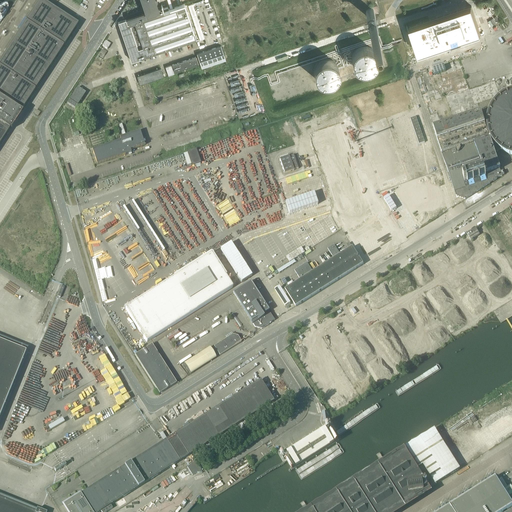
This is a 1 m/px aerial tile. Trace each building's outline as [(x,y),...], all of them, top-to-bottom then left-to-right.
[(0,143),(78,24),(41,0),(39,0),(0,60),(0,143)] [(87,10),(70,0),(61,0),(61,1),(84,15),(87,10)] [(194,31),(189,16),(185,5),(184,3),(181,4),(180,5),(169,9),(168,7),(163,8),(162,4),(161,5),(162,5),(158,7),(157,5),(159,5),(158,1),(157,0),(142,0),(143,4),(141,4),(143,10),(128,15),(126,16),(125,17),(124,18),(124,17),(123,17),(121,12),(116,21),(119,20),(121,25),(120,26),(131,61),(161,51),(162,52),(167,51),(167,49),(176,46),(177,47),(182,46),(181,44),(186,42),(187,43),(194,41),(194,40),(196,39),(194,31)] [(480,32),(471,6),(410,27),(417,48),(419,53),(480,32)] [(373,14),(374,13),(373,11),(373,10),(372,9),(371,9),(369,8),(368,9),(367,9),(366,10),(365,12),(365,13),(366,14),(367,16),(368,16),(369,17),(371,16),(372,16),(373,15),(373,14)] [(105,41),(102,46),(107,49),(110,44),(105,41)] [(378,58),(378,55),(377,53),(376,51),(375,49),(372,47),(370,46),(368,45),(365,45),(363,46),(361,46),(359,47),(356,49),(355,51),(354,53),(353,55),(353,58),(353,61),(354,63),(355,65),(357,67),(359,69),(361,70),(363,71),(366,71),(368,71),(370,70),(372,69),(375,67),(376,65),(377,63),(378,61),(378,58)] [(197,54),(202,68),(226,60),(221,46),(197,54)] [(199,64),(196,57),(172,65),(174,72),(199,64)] [(338,72),(338,70),(338,67),(337,65),(335,63),(334,61),(331,60),(329,59),(326,59),(323,59),(321,59),(319,60),(317,62),(316,64),(314,66),(313,69),(313,71),(313,73),(314,76),(315,78),(316,80),(318,82),(320,83),(322,84),(325,84),(328,84),(330,84),(332,83),(334,81),(336,79),(337,77),(338,74),(338,72)] [(174,74),(171,65),(165,67),(168,76),(174,74)] [(149,81),(163,76),(161,69),(138,76),(140,84),(149,81)] [(77,106),(85,93),(77,87),(69,100),(68,100),(69,101),(67,104),(75,109),(77,106)] [(490,112),(480,113),(482,119),(488,119),(488,121),(488,124),(488,127),(488,129),(489,132),(489,134),(490,137),(491,139),(493,141),(494,143),(496,145),(497,147),(499,149),(501,150),(504,152),(506,153),(508,154),(511,155),(511,91),(511,92),(509,92),(507,93),(507,94),(505,95),(502,96),(500,97),(498,99),(496,101),(495,103),(493,105),(492,107),(491,110),(490,112)] [(440,126),(433,129),(450,181),(456,196),(465,199),(496,179),(496,178),(502,176),(501,175),(500,172),(499,169),(500,169),(499,166),(489,138),(482,119),(480,113),(443,125),(442,123),(440,124),(440,126)] [(416,117),(410,119),(419,144),(424,142),(416,117)] [(121,124),(118,125),(122,137),(119,138),(120,140),(92,150),(97,164),(131,153),(130,150),(144,145),(139,131),(125,136),(121,124)] [(314,143),(313,143),(321,166),(325,165),(345,224),(344,231),(343,231),(345,236),(352,247),(363,264),(390,247),(364,206),(339,134),(314,143)] [(195,149),(187,152),(192,166),(200,163),(195,149)] [(298,169),(293,155),(289,157),(289,156),(279,160),(284,173),(283,174),(294,170),(297,169),(298,169)] [(375,189),(368,192),(377,208),(383,204),(375,189)] [(314,194),(285,203),(289,214),(318,205),(314,194)] [(377,211),(383,221),(391,215),(385,206),(377,211)] [(479,235),(475,228),(467,234),(470,240),(479,235)] [(230,243),(220,250),(241,283),(251,276),(230,243)] [(285,290),(295,306),(296,307),(363,264),(352,247),(340,255),(334,245),(327,249),(333,259),(313,272),(307,263),(294,271),(300,280),(285,290)] [(289,262),(277,270),(279,273),(296,262),(294,260),(305,253),(301,247),(286,257),(289,262)] [(173,276),(174,277),(125,308),(125,309),(146,342),(147,342),(232,288),(232,287),(225,276),(226,275),(222,269),(223,269),(224,266),(221,265),(220,266),(212,254),(212,253),(211,253),(210,253),(173,276)] [(268,311),(250,282),(233,293),(232,293),(232,294),(250,321),(249,322),(252,325),(252,324),(254,327),(261,329),(268,325),(268,324),(274,320),(268,311),(269,311),(268,311)] [(280,286),(275,289),(285,307),(290,303),(280,286)] [(469,298),(480,318),(503,304),(500,299),(500,300),(498,297),(491,300),(489,297),(486,299),(484,295),(479,298),(477,294),(469,298)] [(213,347),(219,356),(241,342),(237,336),(232,335),(213,347)] [(0,415),(26,351),(0,340),(0,415)] [(134,355),(159,394),(176,383),(152,344),(134,355)] [(190,373),(216,358),(210,347),(184,362),(190,373)] [(99,511),(205,445),(274,402),(268,393),(265,388),(260,380),(169,437),(80,494),(91,511),(99,511)] [(285,459),(287,460),(292,468),(337,440),(332,432),(331,430),(327,432),(323,426),(286,450),(289,456),(285,459)] [(391,511),(408,501),(435,484),(423,464),(416,469),(405,452),(310,511),(391,511)] [(445,462),(443,463),(445,466),(444,466),(444,467),(448,473),(449,473),(451,475),(458,470),(451,459),(449,460),(448,458),(444,461),(445,462)] [(199,468),(199,467),(195,462),(187,467),(192,476),(197,473),(198,473),(199,473),(199,472),(200,472),(200,471),(200,470),(200,469),(200,468),(199,468)] [(186,470),(177,475),(181,480),(189,475),(186,470)] [(500,511),(511,505),(511,503),(497,479),(495,476),(493,478),(489,476),(486,481),(482,480),(479,486),(470,492),(466,490),(463,496),(460,494),(456,501),(451,504),(447,506),(443,504),(440,510),(437,508),(434,511),(500,511)] [(91,511),(80,494),(63,505),(67,511),(91,511)] [(31,511),(0,499),(0,511),(45,511),(37,509),(35,511),(31,511)]
